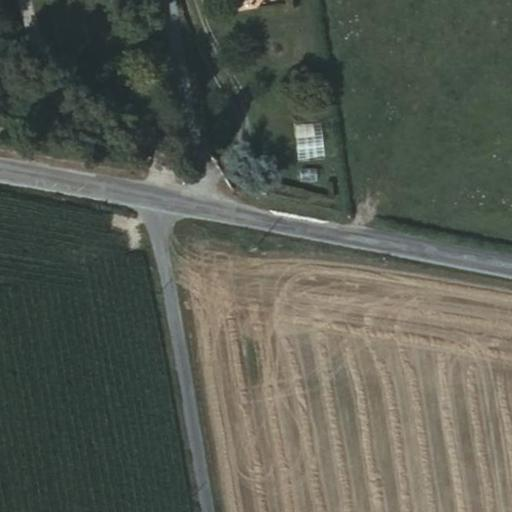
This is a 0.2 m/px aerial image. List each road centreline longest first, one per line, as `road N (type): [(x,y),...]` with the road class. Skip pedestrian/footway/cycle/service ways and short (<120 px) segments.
road 1 (tertiary): [(511,267),(147,198)]
road 2 (unclassified): [(147,198),(201,511)]
road 3 (tertiary): [(147,198),(0,172)]
